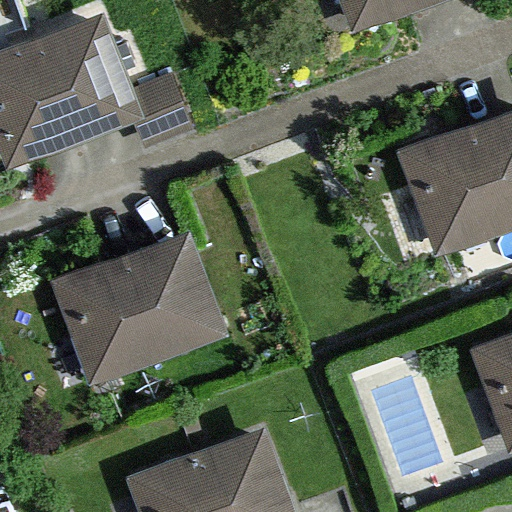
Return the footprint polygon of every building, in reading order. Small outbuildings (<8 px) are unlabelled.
[(0,0),(0,26),(20,22),(14,0),(0,0)] [(326,0),(339,34),(429,0),(326,0)] [(100,12),(0,48),(0,147),(5,161),(136,112),(100,12)] [(511,107),(386,154),(424,256),(511,224),(511,107)] [(172,234),(40,282),(77,385),(209,338),(172,234)] [(511,336),(472,351),(507,450),(511,448),(511,336)] [(274,511),(245,431),(117,477),(129,511),(274,511)]
